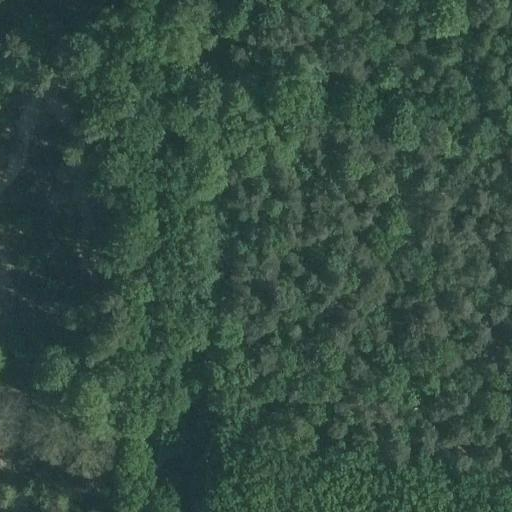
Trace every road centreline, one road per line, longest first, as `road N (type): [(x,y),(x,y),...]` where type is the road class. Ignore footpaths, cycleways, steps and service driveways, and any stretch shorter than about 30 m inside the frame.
road 1 (tertiary): [(145,437),(161,0)]
road 2 (unclassified): [(431,511),(145,437)]
